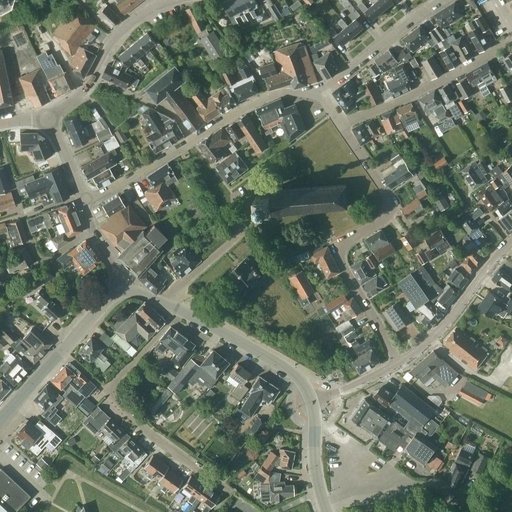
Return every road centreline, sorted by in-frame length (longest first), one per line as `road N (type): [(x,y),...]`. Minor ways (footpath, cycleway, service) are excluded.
road 1 (residential): [(218,488),(106,390),(178,309)]
road 2 (residential): [(397,362),(337,247),(392,205)]
road 3 (residential): [(340,122),(511,41)]
road 4 (residential): [(91,229),(53,256),(37,256),(0,146)]
road 5 (tertiary): [(0,418),(123,290)]
road 6 (tertiary): [(311,405),(293,373),(178,309)]
road 7 (tertiary): [(397,362),(446,321),(510,243)]
road 8 (residential): [(510,243),(477,202),(420,238),(392,205)]
road 9 (residential): [(318,93),(441,0)]
road 10 (residential): [(191,139),(268,95),(318,93)]
road 11 (residential): [(83,199),(191,139)]
road 12 (residential): [(191,139),(176,117),(92,76)]
